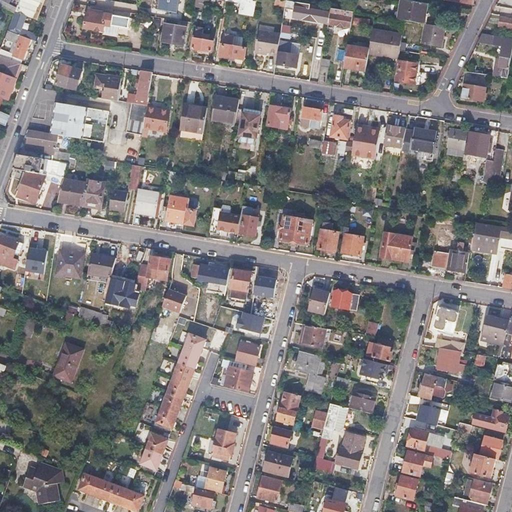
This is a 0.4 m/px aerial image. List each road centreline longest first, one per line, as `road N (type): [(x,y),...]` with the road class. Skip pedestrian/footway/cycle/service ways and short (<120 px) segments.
road 1 (residential): [(47,46),(432,110)]
road 2 (residential): [(0,211),(298,263)]
road 3 (residential): [(426,284),(369,511)]
road 4 (residential): [(298,263),(261,406)]
road 5 (residential): [(47,46),(0,174)]
road 6 (residential): [(298,263),(426,284)]
road 7 (residential): [(157,511),(200,392)]
road 8 (residential): [(432,110),(485,0)]
